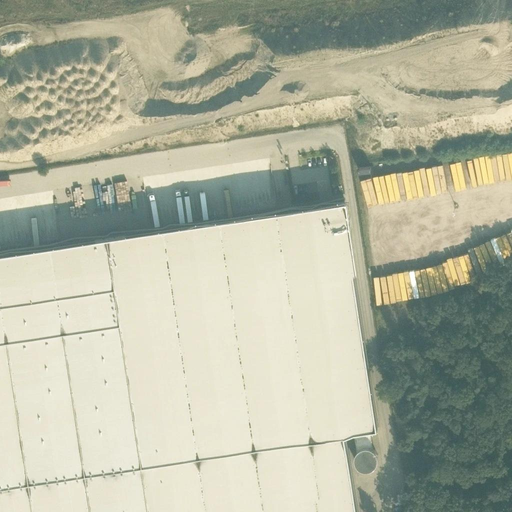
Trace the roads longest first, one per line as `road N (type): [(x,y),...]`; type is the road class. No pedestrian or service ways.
road 1 (track): [(0,164),(89,147),(281,87)]
road 2 (track): [(492,511),(469,491),(511,388)]
